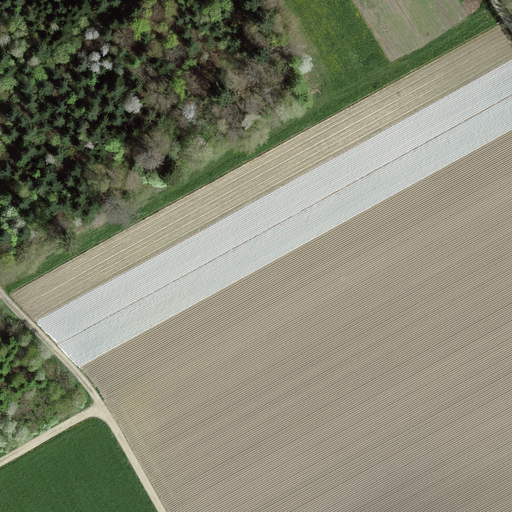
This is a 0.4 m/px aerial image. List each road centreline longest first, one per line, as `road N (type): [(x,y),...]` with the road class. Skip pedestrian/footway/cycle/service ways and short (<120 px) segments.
road 1 (track): [(0,463),(99,404),(164,511)]
road 2 (track): [(0,283),(99,404)]
